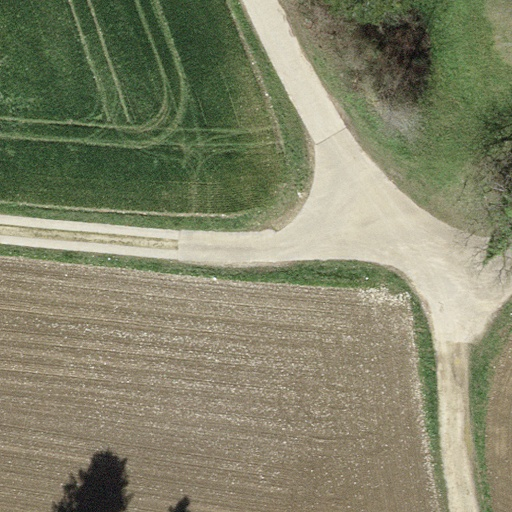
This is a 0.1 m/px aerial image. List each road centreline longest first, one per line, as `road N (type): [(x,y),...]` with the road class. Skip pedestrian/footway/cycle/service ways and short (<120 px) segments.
road 1 (track): [(0,232),(234,250),(331,233),(380,206)]
road 2 (track): [(254,0),(380,206)]
road 3 (track): [(451,290),(465,511)]
road 4 (track): [(380,206),(427,252),(451,290),(511,271)]
